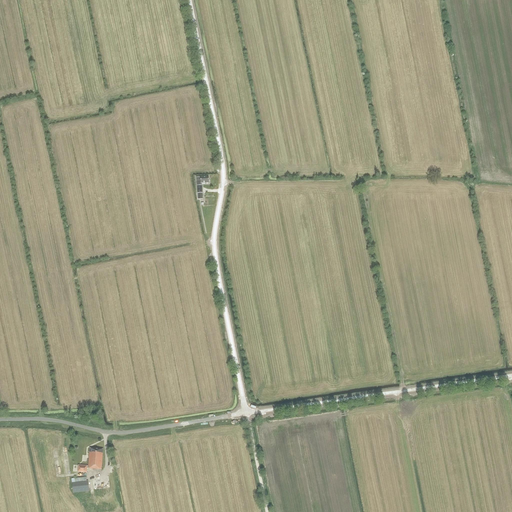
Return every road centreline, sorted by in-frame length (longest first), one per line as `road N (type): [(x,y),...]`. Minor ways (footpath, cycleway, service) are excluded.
road 1 (unclassified): [(245,413),(215,256),(222,167),(188,0)]
road 2 (unclassified): [(245,413),(511,375)]
road 3 (unclassified): [(0,419),(125,432),(245,413)]
